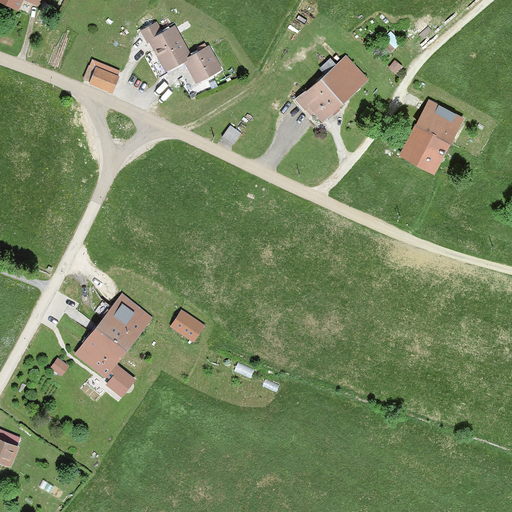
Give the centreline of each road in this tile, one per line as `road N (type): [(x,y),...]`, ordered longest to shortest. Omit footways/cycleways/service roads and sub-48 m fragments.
road 1 (residential): [(160,126),(396,237),(511,271)]
road 2 (track): [(487,0),(416,62),(347,167),(310,195)]
road 3 (unclassified): [(0,384),(110,162)]
